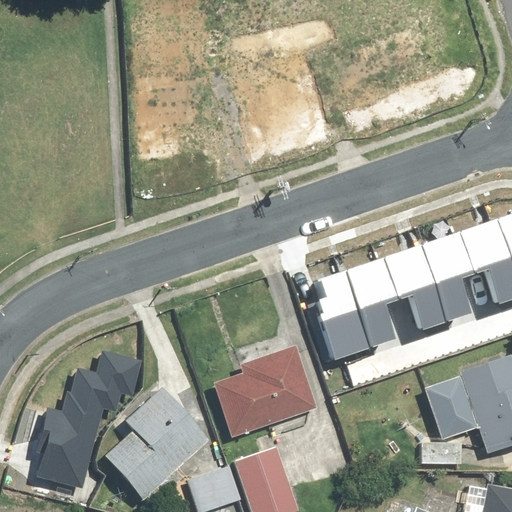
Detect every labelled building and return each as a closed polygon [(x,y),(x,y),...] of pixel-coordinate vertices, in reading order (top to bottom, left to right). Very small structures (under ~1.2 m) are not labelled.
[(340,41),(321,47),(337,95),(434,62),(415,7),(338,33),(340,41)] [(209,69),(128,73),(131,157),(166,156),(166,145),(174,145),(174,131),(212,129),(209,69)] [(511,286),(511,205),(318,272),(343,345),(377,333),(366,300),(406,286),(418,319),(456,306),(444,271),(479,259),(491,293),(511,286)] [(230,376),(204,385),(225,443),(312,412),(288,346),(227,368),(230,376)] [(34,476),(82,487),(100,407),(112,410),(117,389),(131,393),(140,356),(99,347),(94,368),(71,363),(61,406),(44,403),(34,448),(40,449),(34,476)] [(400,360),(395,347),(367,357),(375,381),(404,371),(400,360)] [(452,379),(418,391),(436,442),(469,431),(478,458),(511,446),(511,381),(503,356),(450,374),(452,379)] [(121,437),(94,462),(135,506),(203,443),(153,389),(112,427),(121,437)] [(416,445),(416,466),(456,467),(457,446),(416,445)] [(292,511),(272,449),(227,464),(242,511),(292,511)] [(181,482),(191,511),(207,511),(236,503),(224,467),(181,482)] [(511,511),(511,492),(480,487),(475,511),(511,511)]
